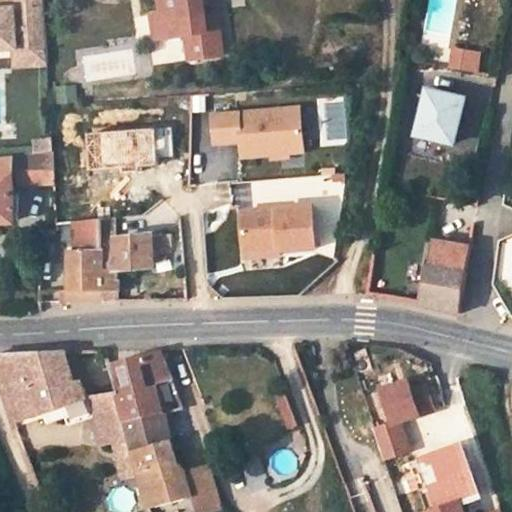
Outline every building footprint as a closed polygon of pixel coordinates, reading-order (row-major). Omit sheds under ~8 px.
[(45,0),(4,0),(5,0),(13,0),(14,9),(0,9),(0,49),(16,48),(17,48),(16,36),(47,34),(45,0)] [(161,0),(164,14),(168,39),(189,37),(191,56),(197,61),(226,57),(223,39),(211,40),(207,17),(204,0),(161,0)] [(168,39),(164,14),(154,16),(158,41),(168,39)] [(220,15),(207,17),(211,40),(223,39),(220,15)] [(49,64),(47,34),(16,36),(17,48),(16,48),(17,66),(49,64)] [(457,50),(454,70),(477,74),(480,55),(457,50)] [(462,94),(425,88),(417,135),(454,141),(462,94)] [(300,104),(212,113),(215,143),(241,140),(242,156),(305,149),(300,104)] [(34,141),(34,155),(53,152),(53,139),(34,141)] [(19,185),(55,185),(53,152),(34,155),(19,156),(19,170),(19,185)] [(0,158),(0,221),(14,222),(12,170),(12,157),(0,158)] [(314,204),(242,210),(245,248),(280,245),(280,249),(318,245),(314,204)] [(79,251),(102,252),(102,218),(79,221),(79,251)] [(102,252),(104,301),(119,301),(120,270),(156,267),(153,235),(110,239),(110,252),(102,252)] [(447,267),(451,242),(438,239),(434,265),(447,267)] [(426,263),(420,303),(461,314),(471,247),(451,242),(447,267),(434,265),(426,263)] [(280,245),(245,248),(246,256),(280,253),(280,249),(280,245)] [(73,251),(69,251),(71,302),(104,301),(102,252),(79,251),(73,251)] [(0,355),(0,370),(17,422),(46,411),(50,422),(69,416),(87,409),(83,398),(89,396),(84,380),(78,381),(69,350),(0,355)] [(158,386),(173,380),(163,353),(112,366),(118,389),(127,421),(162,413),(161,401),(158,386)] [(408,378),(379,386),(389,422),(402,418),(418,413),(408,378)] [(179,394),(173,380),(158,386),(161,401),(179,394)] [(118,389),(94,394),(98,414),(104,440),(115,437),(131,433),(127,421),(118,389)] [(98,414),(94,394),(89,396),(83,398),(87,409),(69,416),(71,423),(98,414)] [(178,461),(164,413),(162,413),(127,421),(131,433),(136,451),(141,471),(151,507),(155,507),(192,496),(193,496),(217,490),(212,468),(188,474),(187,469),(178,461)] [(402,418),(375,428),(387,461),(414,451),(402,418)] [(136,451),(131,433),(115,437),(119,456),(136,451)] [(477,435),(463,440),(488,511),(502,506),(477,435)] [(424,457),(443,508),(479,495),(462,448),(443,455),(441,451),(424,457)] [(141,471),(136,451),(119,456),(124,475),(141,471)] [(208,511),(221,509),(217,490),(193,496),(192,496),(195,511),(208,511)]
